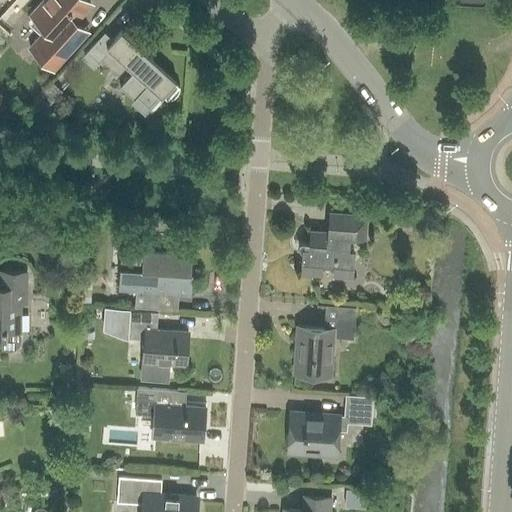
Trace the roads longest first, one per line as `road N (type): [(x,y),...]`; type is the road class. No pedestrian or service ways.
road 1 (residential): [(233,511),(255,204),(257,41)]
road 2 (tertiary): [(467,172),(430,160),(297,0)]
road 3 (tertiary): [(502,511),(511,386)]
